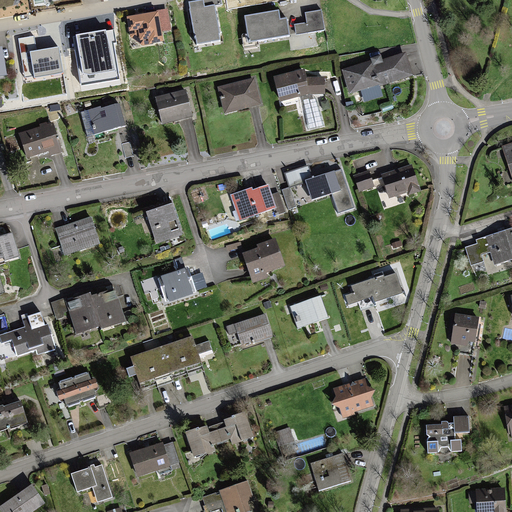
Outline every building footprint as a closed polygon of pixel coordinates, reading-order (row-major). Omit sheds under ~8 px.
[(200,0),(188,2),(194,44),(220,40),(215,5),(220,4),(219,0),(200,0)] [(290,3),(247,11),(253,45),(334,30),(329,4),(310,7),(312,19),(293,23),(290,3)] [(170,6),(129,13),(134,42),(176,35),(170,6)] [(106,28),(75,34),(83,73),(90,75),(115,70),(106,28)] [(419,78),(407,41),(340,62),(351,99),(419,78)] [(58,46),(29,51),(34,78),(63,73),(58,46)] [(314,70),(278,80),(287,110),(323,99),(314,70)] [(259,78),(223,89),(232,119),(267,108),(259,78)] [(195,95),(156,103),(162,129),(201,121),(195,95)] [(126,101),(83,110),(89,140),(132,132),(126,101)] [(58,120),(23,130),(32,162),(67,152),(58,120)] [(413,159),(381,174),(395,205),(428,191),(413,159)] [(346,170),(310,181),(317,204),(334,199),(338,214),(358,208),(346,170)] [(371,171),(356,176),(362,189),(376,183),(371,171)] [(274,186),(236,198),(245,226),(283,213),(274,186)] [(176,201),(148,211),(161,251),(189,242),(176,201)] [(97,212),(61,222),(71,258),(107,248),(97,212)] [(511,229),(470,245),(478,267),(499,260),(502,271),(511,267),(511,229)] [(18,235),(0,240),(0,267),(26,259),(18,235)] [(281,235),(244,248),(255,279),(292,266),(281,235)] [(394,262),(346,278),(359,314),(407,297),(394,262)] [(193,271),(158,283),(167,307),(201,295),(193,271)] [(120,284),(68,302),(83,345),(135,326),(120,284)] [(324,288),(290,300),(302,333),(336,321),(324,288)] [(485,314),(459,313),(457,349),(483,351),(485,314)] [(52,316),(0,332),(0,357),(3,366),(62,347),(52,316)] [(267,316),(229,328),(236,351),(275,339),(267,316)] [(199,338),(133,360),(144,394),(210,372),(199,338)] [(95,373),(60,386),(71,416),(106,403),(95,373)] [(374,381),(337,393),(346,421),(383,409),(374,381)] [(29,400),(0,409),(0,436),(37,425),(29,400)] [(252,407),(185,436),(198,465),(224,454),(221,447),(236,440),(241,452),(266,441),(252,407)] [(475,426),(432,427),(433,456),(475,455),(475,426)] [(168,443),(129,455),(138,482),(177,470),(168,443)] [(344,454),(316,464),(328,498),(356,488),(344,454)] [(110,466),(75,477),(82,497),(101,491),(106,506),(121,501),(110,466)] [(263,511),(253,481),(222,492),(229,511),(263,511)] [(36,483),(3,511),(4,511),(48,511),(56,506),(36,483)] [(511,511),(511,490),(482,490),(481,511),(511,511)] [(222,492),(204,498),(208,511),(224,511),(229,511),(222,492)]
